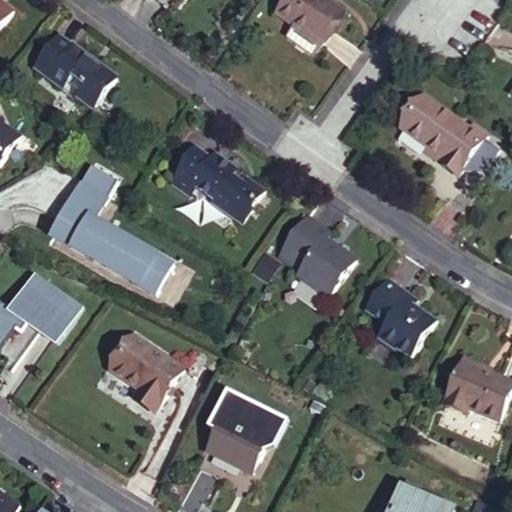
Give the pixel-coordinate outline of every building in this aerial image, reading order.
[(0,0),(0,29),(15,10),(0,0)] [(348,11),(333,0),(287,0),(279,13),(296,25),(289,36),(316,55),(348,11)] [(37,66),(65,87),(75,75),(86,83),(78,94),(94,106),(117,76),(62,33),(37,66)] [(75,75),(65,87),(64,88),(76,97),(78,94),(86,83),(75,75)] [(405,128),(432,149),(448,162),(444,168),(460,181),(464,176),(491,141),(494,137),(478,126),(475,130),(430,96),(405,128)] [(0,162),(20,135),(0,120),(0,162)] [(464,176),(492,185),(511,160),(511,156),(491,141),(464,176)] [(217,157),(201,146),(177,183),(194,194),(198,187),(219,201),(218,204),(247,224),(270,190),(253,178),(255,174),(244,166),(241,170),(219,154),(217,157)] [(448,162),(432,149),(427,154),(444,168),(448,162)] [(119,184),(95,169),(53,234),(155,297),(176,264),(100,216),(119,184)] [(334,231),(310,214),(282,255),(303,270),(300,276),(332,298),(361,257),(343,245),(341,248),(329,239),(334,231)] [(44,274),(19,307),(64,341),(89,307),(44,274)] [(419,295),(390,276),(368,308),(390,323),(381,336),(401,350),(402,349),(415,357),(442,318),(424,306),(423,307),(415,302),(419,295)] [(139,336),(114,372),(146,394),(143,398),(163,412),(190,372),(139,336)] [(467,355),(449,399),(472,408),(501,420),(511,394),(511,377),(494,370),(488,368),(490,363),(467,355)] [(163,412),(143,398),(140,403),(159,416),(163,412)] [(472,408),(449,399),(447,404),(470,413),(472,408)] [(271,442),(226,419),(210,450),(255,474),(271,442)] [(456,511),(457,510),(403,485),(391,511),(456,511)] [(0,511),(8,511),(13,504),(0,495),(0,511)]
